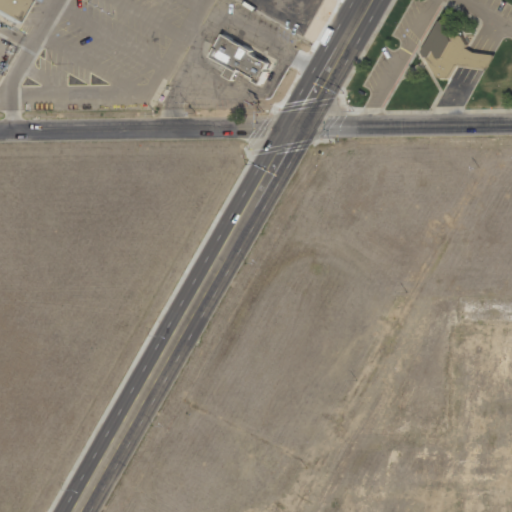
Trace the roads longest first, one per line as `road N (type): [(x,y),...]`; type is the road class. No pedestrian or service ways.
road 1 (primary): [(76,511),(367,0)]
road 2 (residential): [(511,126),(0,134)]
